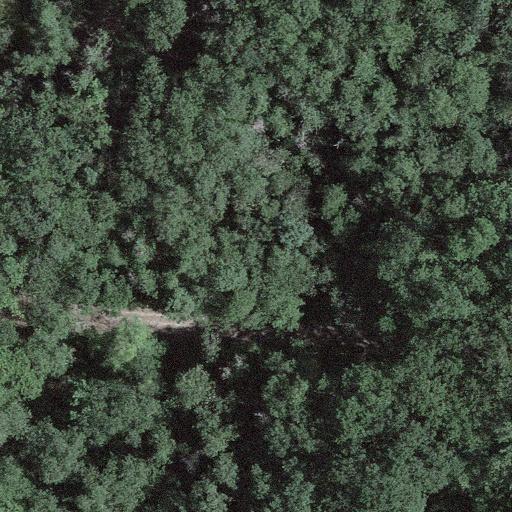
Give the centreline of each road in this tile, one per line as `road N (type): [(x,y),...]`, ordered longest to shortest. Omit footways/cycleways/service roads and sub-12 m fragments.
road 1 (track): [(0,312),(29,321),(380,333),(511,350)]
road 2 (track): [(413,511),(380,333)]
